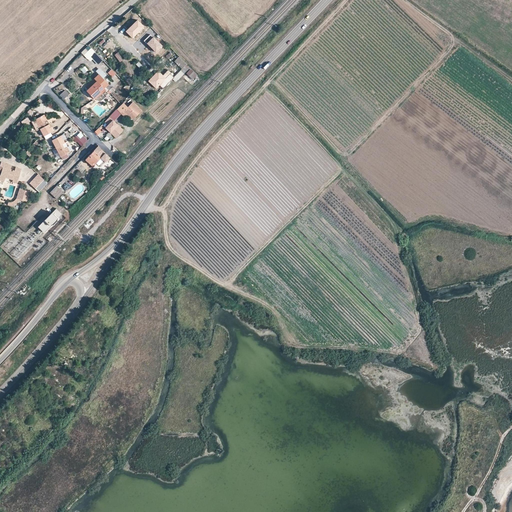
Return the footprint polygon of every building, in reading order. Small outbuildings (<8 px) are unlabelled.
[(145,26),(138,20),(126,32),(132,38),(145,26)] [(153,37),(150,34),(143,40),(146,44),(147,43),(155,52),(162,46),(153,37)] [(82,52),(91,62),(98,56),(88,46),(82,52)] [(186,65),(187,64),(179,56),(174,61),(182,69),(183,68),(186,65)] [(189,68),(186,65),(183,68),(182,69),(181,70),(184,73),(189,68)] [(113,77),(117,74),(112,69),(108,73),(113,77)] [(162,75),(158,71),(148,81),(157,89),(160,86),(162,89),(174,78),(169,73),(171,72),(168,69),(162,75)] [(191,69),(187,73),(193,80),(198,76),(191,69)] [(97,81),(92,85),(93,86),(87,91),(94,98),(104,89),(108,85),(99,75),(95,79),(97,81)] [(129,78),(125,81),(130,86),(134,83),(129,78)] [(105,90),(104,89),(94,98),(95,100),(105,90)] [(66,90),(60,96),(64,100),(70,94),(66,90)] [(128,115),(133,120),(142,111),(133,102),(128,107),(123,103),(117,109),(125,118),(128,115)] [(47,120),(44,115),(35,119),(40,129),(44,136),(53,131),(49,124),(47,125),(44,121),(47,120)] [(106,127),(113,120),(110,117),(103,124),(106,127)] [(40,129),(35,119),(32,121),(37,131),(40,129)] [(106,127),(105,128),(116,137),(123,130),(113,120),(106,127)] [(102,125),(95,132),(100,137),(107,131),(102,125)] [(80,132),(74,139),(82,147),(89,140),(80,132)] [(61,157),(70,152),(67,147),(65,149),(62,145),(65,143),(61,136),(52,140),(61,157)] [(105,162),(110,158),(98,147),(85,160),(91,165),(94,162),(96,164),(97,163),(99,165),(104,160),(105,162)] [(0,166),(3,167),(0,175),(5,177),(5,178),(13,180),(14,179),(18,180),(22,169),(16,167),(15,170),(13,170),(13,171),(10,170),(11,169),(11,166),(1,162),(0,165),(0,166)] [(36,189),(44,180),(39,174),(30,184),(36,189)] [(48,184),(44,180),(36,189),(40,192),(48,184)] [(69,183),(63,188),(67,191),(72,186),(69,183)] [(51,193),(57,199),(63,193),(57,186),(51,193)] [(22,201),(25,191),(20,189),(17,199),(16,200),(15,202),(13,203),(12,203),(8,203),(7,205),(11,206),(13,206),(16,205),(18,204),(20,200),(22,201)] [(62,214),(56,208),(39,227),(45,232),(51,225),(52,226),(58,220),(57,219),(62,214)]
